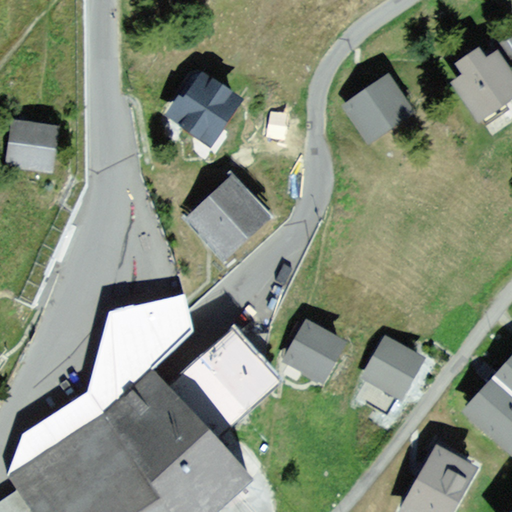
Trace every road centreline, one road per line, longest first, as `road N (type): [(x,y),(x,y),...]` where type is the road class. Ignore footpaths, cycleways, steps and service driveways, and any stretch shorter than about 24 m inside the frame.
road 1 (residential): [(400,0),(332,54),(318,84),(315,186),(303,225),(34,511)]
road 2 (residential): [(106,0),(110,199),(91,263),(0,450)]
road 3 (residential): [(511,291),(340,511)]
